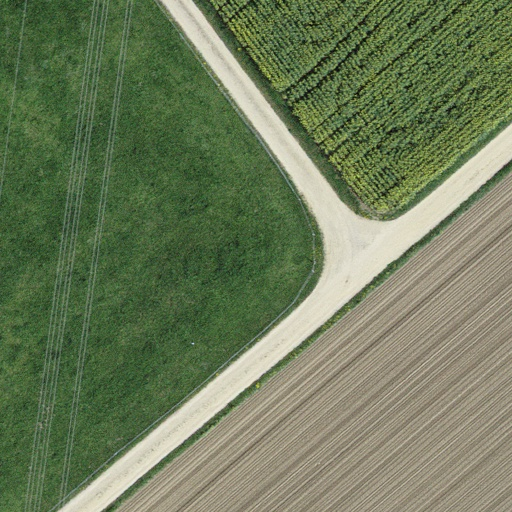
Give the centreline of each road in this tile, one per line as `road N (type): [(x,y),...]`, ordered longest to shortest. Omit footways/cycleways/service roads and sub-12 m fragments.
road 1 (track): [(511,137),(73,511)]
road 2 (track): [(361,264),(167,0)]
